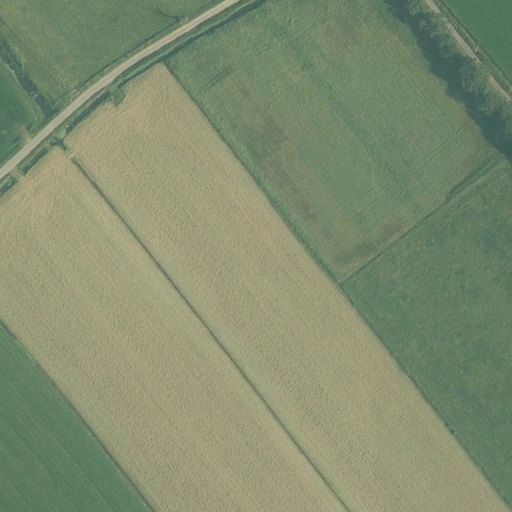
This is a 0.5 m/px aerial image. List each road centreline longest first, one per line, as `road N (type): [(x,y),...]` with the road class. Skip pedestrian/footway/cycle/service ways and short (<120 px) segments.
road 1 (unclassified): [(0,176),(110,78),(235,0)]
road 2 (unclassified): [(511,112),(425,0)]
